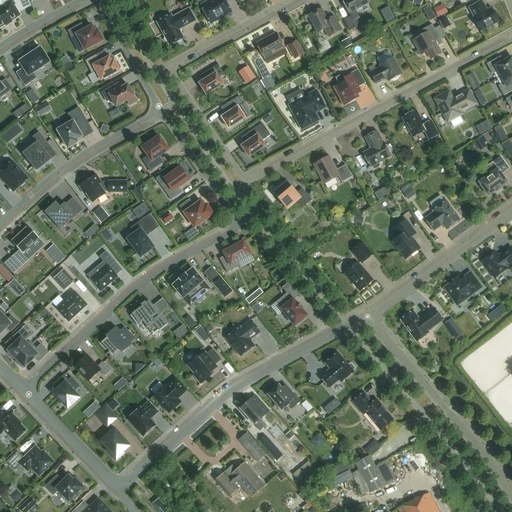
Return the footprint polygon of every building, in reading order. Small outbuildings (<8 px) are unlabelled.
[(0,8),(0,27),(19,16),(14,6),(21,2),(20,0),(0,0),(4,6),(0,8)] [(211,0),(201,6),(211,23),(231,12),(225,1),(227,0),(211,0)] [(368,0),(343,0),(342,1),(349,13),(351,17),(353,21),(356,19),(359,18),(355,10),(369,2),(368,0)] [(481,32),(500,22),(492,7),(486,11),(484,8),(486,7),(482,0),(469,7),(474,17),(473,18),(481,32)] [(439,6),(433,9),(436,13),(438,18),(444,15),(439,6)] [(394,19),(388,7),(380,11),(387,24),(394,19)] [(182,28),(196,21),(189,8),(172,17),(171,15),(157,22),(165,37),(164,39),(166,42),(168,42),(170,46),(177,42),(179,43),(181,41),(182,39),(184,38),(181,32),(182,28)] [(308,16),(318,33),(325,29),(329,37),(342,30),(335,16),(328,20),(322,8),(308,16)] [(351,17),(343,21),(349,32),(360,26),(356,19),(353,21),(351,17)] [(439,21),(444,30),(451,26),(446,17),(439,21)] [(82,24),(68,31),(71,38),(76,35),(85,50),(103,41),(102,39),(104,38),(101,32),(99,33),(98,31),(95,32),(92,26),(85,30),(82,24)] [(421,36),(414,40),(421,54),(427,51),(431,59),(441,53),(438,47),(443,44),(433,24),(420,31),(420,33),(421,36)] [(284,48),(276,33),(265,39),(266,40),(257,45),(264,58),(272,53),(273,54),(284,48)] [(353,45),(349,38),(341,42),(345,49),(353,45)] [(304,55),(297,41),(287,47),(295,60),(304,55)] [(27,56),(19,62),(23,68),(16,73),(25,87),(37,79),(33,73),(50,62),(40,48),(32,54),(32,53),(27,56)] [(97,55),(85,61),(92,73),(96,71),(101,80),(119,71),(118,69),(120,68),(117,62),(115,63),(114,61),(112,62),(109,57),(100,62),(97,55)] [(402,74),(393,57),(380,65),(381,67),(376,69),(370,73),(376,84),(387,78),(389,82),(391,80),(393,80),(396,80),(397,79),(399,77),(400,76),(402,74)] [(511,70),(511,57),(500,63),(497,58),(487,64),(492,74),(498,71),(501,77),(511,70)] [(256,58),(254,61),(254,64),(263,80),(261,81),(267,92),(276,88),(270,77),(271,77),(271,76),(270,76),(261,60),(259,58),(256,58)] [(218,64),(208,71),(211,76),(197,84),(202,91),(203,90),(206,95),(223,85),(219,78),(225,75),(218,64)] [(248,76),(243,80),(246,85),(250,82),(256,79),(253,75),(247,66),(244,69),(248,76)] [(344,106),(356,100),(354,96),(362,92),(359,87),(366,83),(358,69),(351,73),(351,74),(344,78),(342,75),(336,78),(339,84),(334,87),(344,106)] [(511,70),(501,77),(505,83),(498,86),(504,96),(511,91),(511,85),(511,84),(511,70)] [(0,98),(13,89),(6,80),(0,84),(0,83),(0,98)] [(114,85),(101,93),(107,103),(112,100),(116,107),(127,101),(130,105),(137,101),(127,85),(117,91),(114,85)] [(39,100),(32,89),(25,94),(32,105),(39,100)] [(325,107),(316,91),(290,106),(302,129),(318,120),(314,113),(325,107)] [(449,92),(436,99),(448,121),(461,114),(460,112),(476,104),(469,91),(453,99),(449,92)] [(233,110),(220,118),(224,125),(226,124),(229,128),(245,118),(251,114),(247,108),(239,96),(229,103),(233,110)] [(26,104),(19,109),(23,114),(30,109),(26,104)] [(40,107),(35,109),(38,114),(40,117),(44,114),(40,107)] [(72,122),(58,130),(68,148),(69,147),(71,150),(78,146),(76,143),(77,142),(76,140),(82,137),(79,131),(89,125),(79,108),(68,115),(72,122)] [(413,138),(425,132),(429,140),(439,135),(431,121),(424,125),(416,110),(402,118),(413,138)] [(268,125),(274,120),(271,116),(265,120),(268,125)] [(484,123),(481,124),(485,132),(491,129),(489,126),(487,121),(484,123)] [(246,152),(249,157),(265,146),(262,141),(271,135),(262,123),(249,133),(253,138),(240,147),(244,154),(246,152)] [(495,128),(493,129),(497,136),(499,136),(504,132),(500,125),(495,128)] [(378,163),(391,156),(384,142),(383,142),(377,131),(365,138),(370,146),(369,150),(363,153),(371,168),(373,166),(374,168),(375,168),(379,167),(379,165),(378,163)] [(7,132),(0,137),(6,145),(13,140),(7,132)] [(37,143),(23,154),(37,171),(51,160),(45,153),(51,148),(39,132),(32,137),(37,143)] [(148,156),(142,160),(150,172),(161,165),(157,158),(168,150),(164,144),(165,143),(162,138),(160,139),(159,137),(149,144),(148,142),(143,146),(144,147),(143,148),(148,156)] [(480,137),(474,141),(478,147),(484,144),(480,137)] [(508,143),(503,146),(507,152),(511,149),(511,144),(510,142),(508,143)] [(329,157),(315,165),(324,183),(339,176),(342,182),(352,177),(346,164),(345,165),(346,166),(337,171),(329,157)] [(488,176),(479,182),(489,196),(496,191),(501,188),(500,187),(507,182),(501,174),(509,168),(501,157),(484,169),(488,176)] [(11,162),(0,172),(0,177),(3,182),(5,180),(15,191),(20,186),(22,186),(25,183),(25,182),(27,180),(11,162)] [(180,167),(164,179),(169,187),(164,191),(171,200),(181,193),(178,189),(189,180),(180,167)] [(96,175),(79,187),(84,194),(86,193),(92,203),(105,194),(104,192),(108,192),(108,193),(127,193),(127,181),(108,181),(108,182),(101,182),(96,175)] [(301,209),(312,200),(302,188),(302,189),(297,193),(287,182),(276,192),(281,198),(279,199),(287,209),(295,202),(301,209)] [(408,184),(401,190),(407,198),(414,193),(408,184)] [(381,198),(393,191),(389,185),(377,192),(381,198)] [(84,210),(74,197),(62,207),(57,200),(45,210),(59,228),(71,219),(71,220),(84,210)] [(190,199),(180,207),(195,228),(197,226),(199,228),(204,224),(203,222),(213,214),(207,205),(205,207),(201,201),(194,206),(190,199)] [(446,201),(433,210),(434,212),(425,219),(434,231),(443,224),(447,229),(460,220),(446,201)] [(138,218),(149,210),(144,202),(133,210),(138,218)] [(98,209),(93,213),(101,223),(106,219),(98,209)] [(164,226),(174,219),(169,212),(159,219),(164,226)] [(159,227),(150,214),(130,228),(134,234),(127,239),(140,258),(154,248),(146,237),(159,227)] [(408,258),(420,249),(411,238),(416,234),(406,220),(394,228),(400,236),(393,241),(406,259),(408,258)] [(91,228),(90,229),(94,234),(99,229),(96,226),(95,224),(91,228)] [(28,226),(11,242),(19,251),(13,256),(23,266),(29,260),(23,253),(39,238),(28,226)] [(106,228),(99,234),(106,242),(113,237),(106,228)] [(361,264),(374,253),(363,241),(351,251),(361,264)] [(250,255),(244,242),(224,253),(227,258),(221,261),(227,273),(241,266),(239,262),(250,255)] [(511,263),(511,247),(498,257),(494,252),(482,261),(495,278),(508,268),(507,267),(511,263)] [(60,252),(52,259),(58,265),(65,258),(60,252)] [(90,279),(100,292),(117,277),(110,269),(116,264),(106,252),(100,257),(103,262),(94,270),(97,273),(90,279)] [(0,270),(11,281),(16,276),(3,263),(0,266),(0,270)] [(357,263),(345,273),(361,291),(372,281),(357,263)] [(180,280),(173,286),(183,298),(186,295),(191,301),(204,289),(200,284),(203,281),(193,269),(186,275),(185,274),(179,279),(180,280)] [(53,279),(64,291),(75,281),(64,270),(53,279)] [(87,276),(90,279),(97,273),(94,270),(87,276)] [(481,287),(471,273),(463,279),(459,275),(453,280),(454,282),(445,288),(457,305),(481,287)] [(225,297),(232,292),(220,277),(213,283),(225,297)] [(11,285),(20,291),(25,285),(15,279),(11,285)] [(303,319),(306,316),(301,310),(302,309),(296,302),(296,303),(291,297),(296,293),(288,284),(283,288),(288,294),(279,301),(284,307),(281,310),(295,325),(298,322),(300,324),(304,320),(303,319)] [(259,289),(253,294),(257,299),(263,294),(259,289)] [(75,292),(56,309),(69,322),(87,305),(75,292)] [(134,313),(130,316),(137,325),(143,322),(153,335),(167,324),(160,315),(170,308),(163,298),(150,308),(145,302),(141,305),(143,308),(135,314),(134,313)] [(257,303),(252,308),(257,314),(263,309),(257,303)] [(501,306),(496,310),(500,315),(505,312),(501,306)] [(443,320),(435,308),(422,317),(423,318),(420,320),(413,311),(401,320),(411,334),(409,336),(413,341),(415,340),(417,342),(429,333),(428,331),(443,320)] [(0,334),(6,328),(11,332),(19,324),(11,316),(7,320),(3,316),(6,314),(6,313),(0,318),(0,334)] [(451,319),(444,324),(452,334),(459,329),(451,319)] [(240,327),(226,338),(233,348),(234,347),(241,357),(254,347),(250,340),(260,333),(251,321),(241,329),(240,327)] [(210,323),(204,327),(207,333),(213,329),(210,323)] [(183,326),(173,333),(178,340),(188,333),(183,326)] [(200,327),(196,331),(199,335),(204,331),(200,327)] [(9,352),(8,354),(13,360),(15,358),(16,360),(32,344),(28,339),(31,337),(23,328),(14,337),(18,341),(8,351),(9,352)] [(119,333),(115,328),(107,336),(109,338),(102,343),(113,355),(119,349),(122,352),(131,345),(129,343),(134,339),(124,329),(119,333)] [(49,353),(41,344),(36,349),(32,344),(16,360),(18,361),(16,362),(22,368),(23,367),(24,368),(35,358),(39,362),(49,353)] [(222,360),(213,349),(206,354),(205,353),(198,359),(197,357),(188,365),(195,374),(194,376),(201,384),(212,375),(210,373),(217,368),(215,366),(222,360)] [(338,353),(325,363),(330,369),(320,377),(329,388),(339,379),(342,382),(354,372),(353,370),(354,369),(354,367),(352,364),(350,364),(349,365),(338,353)] [(78,363),(75,366),(89,381),(100,371),(105,376),(111,371),(103,362),(97,367),(87,356),(83,359),(83,358),(78,362),(78,363)] [(158,359),(153,363),(157,368),(162,363),(158,359)] [(67,409),(79,398),(66,383),(69,381),(64,375),(55,383),(60,388),(54,393),(67,409)] [(126,377),(116,385),(121,390),(130,382),(126,377)] [(165,387),(154,396),(169,413),(180,403),(176,399),(185,390),(176,380),(167,388),(165,387)] [(268,394),(282,410),(288,404),(292,409),(301,401),(291,390),(286,394),(279,385),(268,394)] [(353,402),(362,412),(363,415),(366,413),(381,431),(394,420),(383,407),(377,399),(373,402),(364,392),(353,402)] [(254,425),(261,419),(269,411),(263,405),(259,409),(251,400),(240,409),(254,425)] [(95,402),(90,407),(91,408),(95,413),(100,408),(95,402)] [(140,408),(127,420),(143,437),(156,425),(149,418),(151,416),(153,417),(158,412),(149,402),(141,409),(140,408)] [(329,404),(324,409),(329,414),(334,410),(329,404)] [(96,414),(107,427),(117,418),(106,406),(96,414)] [(7,419),(1,413),(0,414),(0,434),(4,431),(15,442),(26,431),(16,420),(17,419),(13,414),(7,419)] [(261,419),(254,425),(260,431),(266,426),(261,419)] [(106,451),(116,461),(124,453),(123,452),(129,446),(124,440),(125,439),(119,433),(118,433),(115,430),(101,442),(108,449),(106,451)] [(268,452),(275,446),(265,435),(258,441),(268,452)] [(372,454),(383,445),(378,439),(367,448),(372,454)] [(257,444),(248,451),(257,462),(266,455),(257,444)] [(7,463),(15,471),(21,465),(26,470),(29,470),(31,468),(39,476),(54,462),(47,455),(45,457),(35,447),(23,459),(18,453),(7,463)] [(371,492),(385,485),(370,456),(356,464),(371,492)] [(228,469),(216,479),(230,496),(238,489),(240,491),(244,488),(251,496),(265,485),(246,462),(236,470),(233,465),(228,469)] [(338,486),(356,476),(352,469),(334,479),(338,486)] [(57,476),(45,487),(54,496),(58,491),(69,502),(83,487),(82,486),(84,484),(78,479),(77,481),(76,479),(74,481),(69,476),(63,482),(57,476)] [(193,476),(187,481),(191,485),(197,481),(193,476)] [(16,490),(9,496),(16,503),(22,496),(16,490)] [(439,511),(430,493),(399,510),(399,511),(439,511)] [(25,511),(28,511),(39,503),(32,496),(21,506),(25,511)] [(84,502),(73,511),(110,511),(98,500),(89,508),(84,502)] [(310,502),(302,508),(305,511),(313,505),(310,502)]
